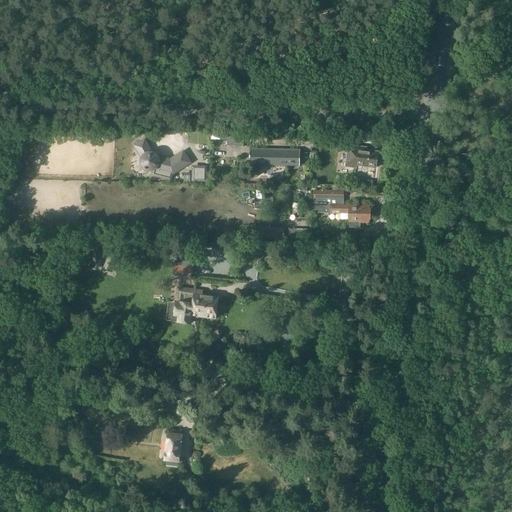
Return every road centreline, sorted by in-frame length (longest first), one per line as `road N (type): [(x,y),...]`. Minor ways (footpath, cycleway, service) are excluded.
road 1 (unclassified): [(433,114),(0,108)]
road 2 (secondary): [(383,511),(433,114)]
road 3 (unknown): [(160,0),(55,21),(0,61)]
